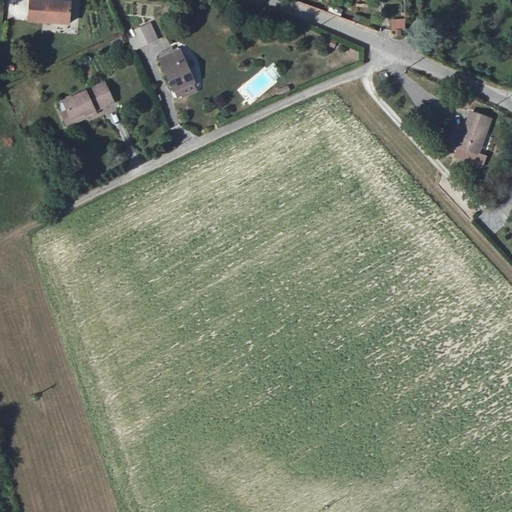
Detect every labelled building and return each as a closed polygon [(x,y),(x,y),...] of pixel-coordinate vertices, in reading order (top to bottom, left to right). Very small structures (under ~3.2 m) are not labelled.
[(70,24),(71,3),(31,1),(30,21),(70,24)] [(130,15),(134,26),(143,22),(139,11),(130,15)] [(355,14),(353,20),(363,24),(365,18),(355,14)] [(396,29),(405,28),(404,19),(395,20),(396,29)] [(394,29),(394,21),(386,20),(385,29),(388,29),(388,33),(393,34),(394,29)] [(152,41),(165,71),(185,62),(171,33),(152,41)] [(188,70),(187,68),(185,62),(165,71),(168,77),(173,74),(174,77),(188,70)] [(106,81),(63,100),(67,109),(61,112),(68,128),(99,113),(99,111),(117,102),(106,81)] [(476,116),(459,160),(485,170),(489,161),(480,158),(493,123),(476,116)] [(472,197),(452,175),(441,184),(470,217),(481,208),(472,197)]
